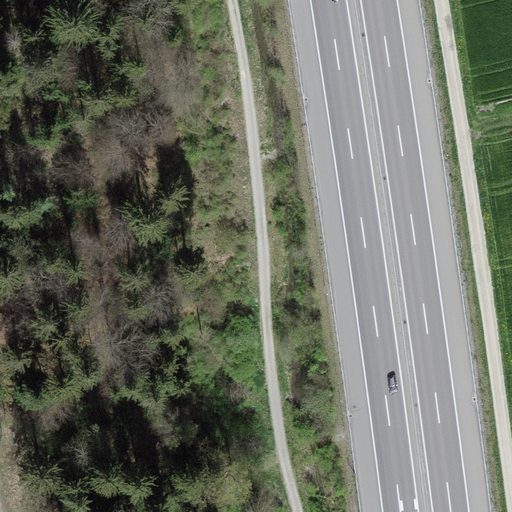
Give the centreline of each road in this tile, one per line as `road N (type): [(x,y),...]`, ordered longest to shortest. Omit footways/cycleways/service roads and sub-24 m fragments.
road 1 (track): [(172,511),(283,456),(232,0)]
road 2 (motorway): [(450,511),(378,0)]
road 3 (motorway): [(328,0),(400,511)]
road 4 (track): [(511,494),(441,0)]
